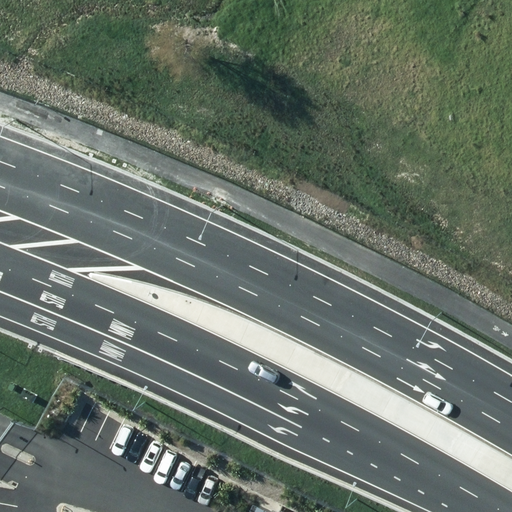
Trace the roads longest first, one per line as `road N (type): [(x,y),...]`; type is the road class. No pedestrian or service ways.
road 1 (primary): [(0,186),(236,270),(511,414)]
road 2 (primary): [(488,511),(315,411),(0,266)]
